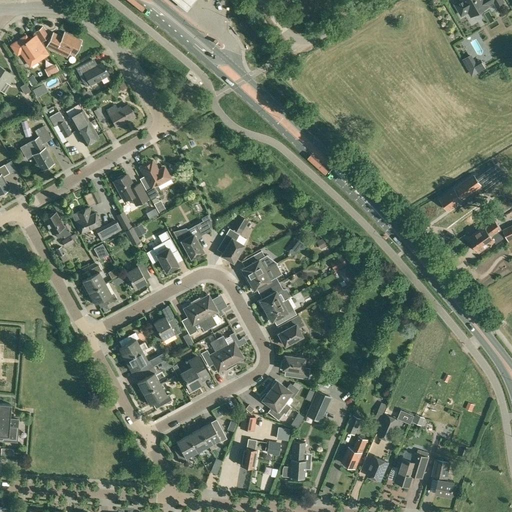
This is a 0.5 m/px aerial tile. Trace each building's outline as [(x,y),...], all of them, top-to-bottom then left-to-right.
[(192,0),(176,0),(186,8),(192,0)] [(495,6),(503,1),(502,0),(461,0),(457,3),(464,15),(468,12),(471,16),(488,6),(487,5),(493,1),(495,6)] [(43,41),(49,37),(42,27),(36,31),(43,41)] [(81,41),(64,32),(62,37),(53,33),(47,46),(56,50),(68,56),(69,53),(74,55),(76,52),(79,52),(82,46),(80,44),(81,41)] [(48,54),(36,35),(26,42),(24,40),(24,39),(23,39),(22,38),(21,39),(20,39),(11,45),(17,55),(21,52),(30,66),(48,54)] [(464,64),(473,59),(470,54),(461,59),(464,64)] [(95,66),(92,59),(76,68),(85,86),(108,74),(102,63),(95,66)] [(9,84),(14,76),(0,66),(0,88),(5,81),(9,84)] [(33,85),(38,82),(33,74),(27,78),(33,85)] [(121,90),(127,87),(123,80),(117,84),(121,90)] [(25,94),(31,91),(26,83),(20,87),(25,94)] [(131,110),(128,105),(118,110),(115,106),(107,110),(117,127),(134,116),(134,115),(134,114),(131,110)] [(75,115),(69,118),(77,130),(85,145),(98,137),(83,110),(75,115)] [(49,116),(54,125),(57,124),(63,120),(58,111),(49,116)] [(57,124),(64,136),(71,133),(63,120),(57,124)] [(46,129),(44,125),(35,130),(39,137),(20,147),(27,158),(33,155),(41,170),(54,163),(45,148),(42,144),(52,139),(47,129),(46,129)] [(145,176),(140,179),(146,190),(151,198),(158,194),(154,187),(157,185),(164,181),(163,179),(169,176),(164,167),(158,171),(152,160),(140,167),(145,176)] [(455,189),(441,199),(449,210),(463,200),(464,200),(461,197),(466,193),(468,196),(475,191),(482,186),(482,185),(484,183),(489,189),(507,176),(497,163),(494,166),(479,176),(482,180),(479,182),(474,174),(467,179),(454,188),(455,189)] [(0,193),(9,188),(3,177),(9,173),(4,165),(0,167),(0,193)] [(134,186),(127,174),(124,176),(121,176),(118,178),(117,180),(114,181),(124,201),(131,197),(136,205),(148,199),(140,183),(134,186)] [(96,204),(101,201),(96,190),(85,195),(89,205),(95,203),(96,204)] [(494,217),(511,207),(506,198),(489,208),(494,217)] [(159,213),(166,209),(160,199),(153,203),(159,213)] [(92,214),(89,207),(72,215),(80,233),(100,224),(95,213),(92,214)] [(132,228),(133,227),(132,226),(124,210),(116,214),(125,231),(124,231),(125,232),(129,230),(128,229),(132,227),(132,228)] [(63,226),(56,213),(54,214),(52,213),(50,215),(50,216),(44,219),(52,233),(55,232),(58,238),(62,235),(64,238),(71,233),(66,224),(63,226)] [(241,233),(249,220),(238,213),(230,227),(241,233)] [(208,231),(211,229),(211,220),(208,214),(201,218),(203,221),(202,221),(208,231)] [(489,232),(498,225),(494,220),(485,226),(484,226),(468,237),(473,245),(490,233),(489,232)] [(490,233),(473,245),(479,253),(494,242),(495,244),(503,238),(502,236),(505,234),(508,241),(511,238),(511,224),(502,229),(498,225),(489,232),(490,233)] [(179,242),(181,241),(191,258),(197,254),(198,256),(204,253),(197,239),(202,236),(196,225),(186,230),(185,228),(173,231),(179,242)] [(102,241),(109,237),(104,226),(96,230),(102,241)] [(139,227),(140,234),(147,233),(146,226),(139,227)] [(140,240),(133,227),(132,228),(132,227),(128,229),(129,230),(125,232),(132,245),(140,240)] [(233,262),(244,245),(243,244),(246,239),(230,229),(223,240),(228,243),(220,257),(226,259),(227,258),(233,262)] [(65,247),(74,242),(73,240),(77,238),(75,233),(62,241),(65,247)] [(170,238),(153,248),(155,251),(156,254),(159,259),(160,261),(166,272),(173,268),(173,269),(179,267),(177,263),(172,253),(177,250),(171,239),(170,238)] [(302,252),(307,245),(303,241),(297,248),(302,252)] [(324,252),(332,248),(329,243),(322,246),(324,252)] [(63,262),(68,259),(64,253),(65,253),(61,246),(56,249),(60,256),(63,262)] [(246,280),(248,279),(264,270),(270,267),(277,263),(267,255),(264,256),(261,251),(250,257),(253,262),(240,269),(246,280)] [(343,256),(336,260),(341,267),(347,264),(343,256)] [(137,266),(126,272),(126,273),(131,281),(135,289),(147,282),(145,279),(143,274),(147,271),(142,261),(136,264),(137,266)] [(86,293),(105,283),(100,273),(102,271),(99,265),(82,274),(85,279),(82,281),(84,284),(81,285),(86,293)] [(340,270),(344,277),(352,273),(348,265),(340,270)] [(270,267),(264,270),(248,279),(246,280),(252,290),(265,283),(268,289),(279,282),(273,272),(270,267)] [(281,301),(287,298),(289,297),(286,291),(284,292),(279,282),(268,289),(270,294),(258,301),(262,306),(263,306),(266,310),(282,301),(281,301)] [(105,283),(86,293),(90,302),(93,300),(95,304),(98,302),(100,308),(102,307),(104,312),(110,309),(107,304),(117,299),(114,293),(112,295),(105,283)] [(47,287),(0,284),(0,313),(46,316),(47,287)] [(195,300),(210,327),(217,324),(211,315),(217,311),(220,316),(223,314),(221,309),(227,306),(224,301),(214,306),(208,295),(201,299),(199,297),(195,300)] [(282,301),(266,310),(268,315),(267,316),(269,322),(282,315),(285,320),(296,314),(291,305),(287,298),(281,301),(282,301)] [(332,303),(329,298),(326,299),(317,304),(321,309),(325,307),(324,304),(327,302),(329,305),(332,303)] [(204,331),(210,327),(195,300),(190,302),(192,304),(184,309),(188,316),(181,320),(189,335),(197,330),(193,325),(199,322),(204,331)] [(285,345),(302,336),(298,328),(304,325),(299,315),(287,321),(290,327),(276,334),(280,340),(281,339),(285,345)] [(181,332),(172,316),(167,319),(165,316),(153,322),(154,324),(149,326),(158,342),(162,339),(166,337),(168,339),(181,332)] [(125,360),(142,350),(148,347),(144,342),(139,345),(136,339),(138,338),(135,332),(119,341),(122,346),(119,348),(125,360)] [(217,339),(232,367),(237,364),(235,362),(243,358),(234,342),(228,345),(223,335),(217,339)] [(228,369),(232,367),(217,339),(210,342),(216,352),(210,355),(207,350),(202,353),(209,366),(214,363),(218,371),(226,367),(228,369)] [(142,350),(125,360),(132,371),(135,369),(138,374),(154,366),(150,359),(148,361),(142,350)] [(164,352),(159,355),(162,361),(168,358),(164,352)] [(33,353),(32,405),(47,405),(49,353),(33,353)] [(59,354),(54,405),(63,405),(63,400),(72,401),(75,355),(59,354)] [(303,367),(305,358),(285,355),(284,362),(282,362),(281,369),(296,371),(295,377),(308,379),(310,368),(303,367)] [(202,383),(201,381),(210,376),(199,357),(189,362),(191,367),(182,373),(178,365),(173,368),(177,375),(181,373),(185,380),(183,382),(189,393),(200,387),(199,385),(202,383)] [(144,393),(160,384),(154,373),(157,371),(154,366),(138,374),(141,380),(137,382),(144,393)] [(269,390),(291,406),(289,404),(292,400),(292,398),(298,389),(290,383),(287,388),(275,379),(272,385),(273,386),(269,390)] [(160,384),(144,393),(150,405),(153,403),(156,408),(172,400),(169,394),(167,395),(160,384)] [(285,414),(291,406),(269,390),(266,394),(265,393),(260,398),(272,407),(268,412),(278,420),(284,413),(285,414)] [(321,422),(332,397),(316,390),(305,415),(321,422)] [(383,414),(387,404),(381,402),(377,412),(383,414)] [(474,405),(468,402),(466,408),(471,411),(474,405)] [(0,441),(2,442),(3,439),(16,440),(18,419),(10,418),(11,405),(0,404),(0,441)] [(68,406),(66,461),(84,461),(85,406),(68,406)] [(57,460),(59,411),(44,411),(42,459),(57,460)] [(390,441),(399,419),(385,413),(376,435),(390,441)] [(256,416),(242,414),(240,427),(253,429),(256,416)] [(412,422),(421,425),(425,417),(416,414),(415,415),(412,422)] [(355,435),(362,419),(353,415),(347,431),(355,435)] [(227,429),(232,431),(235,423),(230,421),(227,429)] [(200,428),(209,445),(219,439),(221,441),(226,438),(218,422),(213,425),(211,422),(200,428)] [(197,451),(209,445),(200,428),(188,435),(197,451)] [(253,436),(265,437),(265,430),(254,429),(253,436)] [(186,457),(197,451),(188,435),(176,441),(178,444),(173,447),(182,463),(187,460),(186,457)] [(355,468),(367,440),(358,436),(353,449),(348,447),(342,462),(355,468)] [(253,450),(255,440),(248,439),(246,449),(243,448),(240,465),(253,467),(256,451),(253,450)] [(265,449),(267,450),(266,453),(278,456),(280,443),(269,441),(268,444),(266,444),(265,449)] [(283,468),(282,476),(304,477),(304,471),(310,471),(310,461),(303,460),(305,442),(293,441),(291,459),(290,466),(284,466),(283,468)] [(427,457),(429,453),(418,449),(417,453),(414,452),(411,461),(402,458),(399,468),(394,467),(392,468),(388,477),(389,479),(395,481),(410,486),(415,471),(423,473),(428,457),(427,457)] [(380,481),(388,462),(374,456),(366,475),(380,481)] [(216,474),(222,461),(216,458),(210,472),(216,474)] [(433,478),(438,479),(436,493),(451,496),(454,482),(444,481),(448,461),(436,458),(433,478)] [(120,459),(117,463),(128,470),(131,466),(120,459)]
